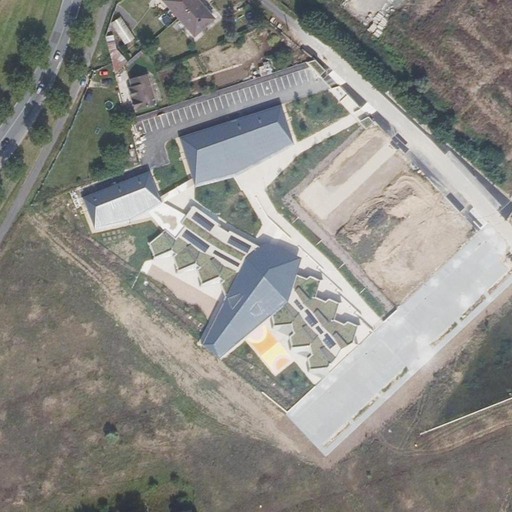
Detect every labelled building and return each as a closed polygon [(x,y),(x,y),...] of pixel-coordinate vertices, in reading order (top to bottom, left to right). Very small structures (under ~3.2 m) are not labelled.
[(165,16),(171,24),(178,18),(198,1),(196,0),(162,0),(163,0),(171,10),(165,16)] [(198,1),(178,18),(194,36),(213,19),(198,1)] [(125,43),(133,38),(120,18),(112,23),(125,43)] [(112,62),(114,73),(127,62),(115,49),(112,35),(105,37),(112,62)] [(128,87),(135,110),(156,104),(147,74),(129,79),(132,86),(128,87)] [(293,144),(280,106),(178,137),(196,186),(234,177),(293,144)] [(161,202),(149,172),(83,197),(95,228),(129,220),(161,202)] [(175,238),(164,229),(149,243),(154,258),(172,256),(177,273),(196,269),(203,286),(220,283),(224,297),(202,344),(219,358),(271,316),(273,325),(292,323),(293,333),(288,337),(290,348),(310,345),(312,355),(307,358),(309,369),(327,367),(336,357),(340,348),(352,342),(356,326),(347,322),(343,324),(333,319),(339,304),(328,300),(324,301),(315,297),(319,280),(309,277),(306,279),(295,274),(301,258),(263,242),(258,245),(228,229),(192,206),(180,223),(183,226),(175,238)]
